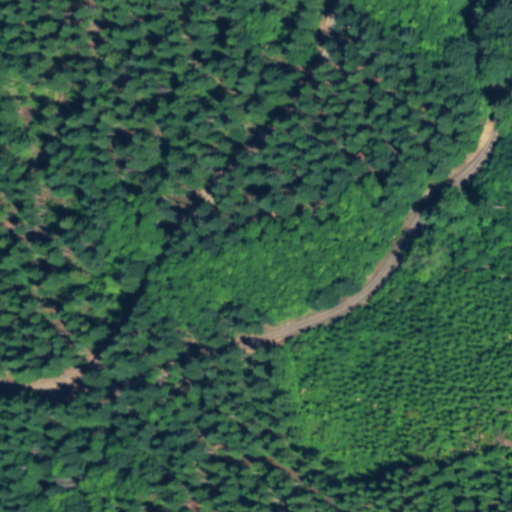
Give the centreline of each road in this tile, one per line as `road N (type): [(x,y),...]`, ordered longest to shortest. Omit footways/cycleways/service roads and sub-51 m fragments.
road 1 (track): [(71,389),(208,363),(402,278),(489,133),(480,49),(464,0)]
road 2 (track): [(0,381),(71,389),(172,230),(279,86),(322,0)]
